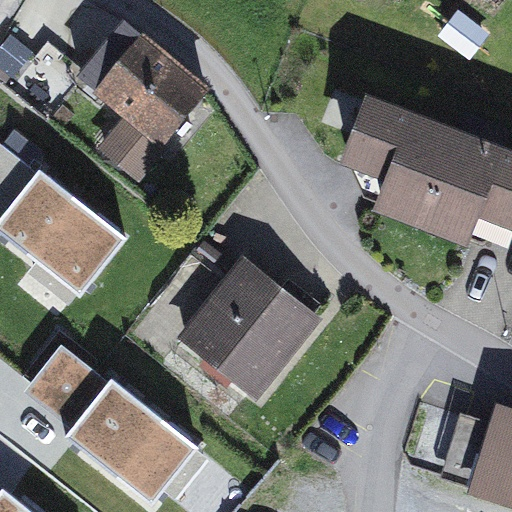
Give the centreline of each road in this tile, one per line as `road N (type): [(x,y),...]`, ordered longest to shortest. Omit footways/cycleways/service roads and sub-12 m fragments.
road 1 (residential): [(436,325),(373,285),(331,240),(217,73),(119,0)]
road 2 (residential): [(436,325),(399,384),(374,511)]
